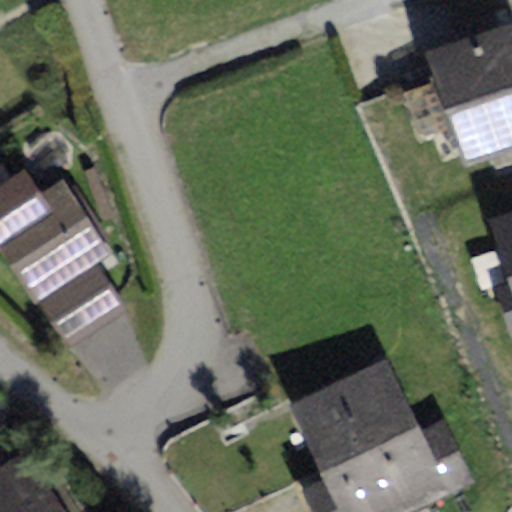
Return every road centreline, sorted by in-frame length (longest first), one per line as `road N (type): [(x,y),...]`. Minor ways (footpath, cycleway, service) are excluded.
road 1 (residential): [(114,461),(173,400),(188,348),(178,290),(81,0)]
road 2 (residential): [(0,366),(114,461)]
